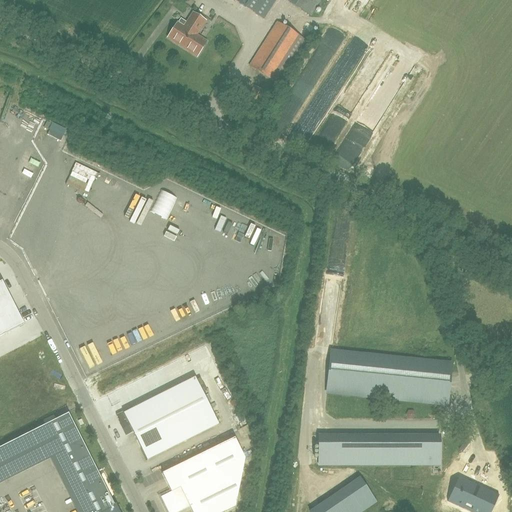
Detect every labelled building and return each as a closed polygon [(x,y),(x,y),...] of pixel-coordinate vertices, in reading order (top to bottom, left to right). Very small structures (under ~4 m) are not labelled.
[(234,0),(263,18),(274,0),(234,0)] [(286,0),(311,12),(316,0),(286,0)] [(177,24),(168,38),(196,57),(206,42),(195,35),(205,21),(193,14),(184,28),(177,24)] [(307,42),(302,39),(276,23),(249,66),(275,82),(280,86),(307,42)] [(255,108),(265,93),(255,87),(245,101),(255,108)] [(304,128),(327,96),(317,89),(295,121),(304,128)] [(1,281),(0,282),(0,336),(23,325),(1,281)] [(451,365),(331,352),(327,393),(447,405),(451,365)] [(146,461),(147,461),(145,458),(216,422),(217,425),(218,425),(194,378),(132,409),(132,408),(116,415),(126,435),(132,433),(146,461)] [(482,447),(509,443),(502,408),(475,412),(482,447)] [(117,511),(68,414),(41,427),(83,511),(117,511)] [(418,466),(439,466),(439,437),(418,437),(418,466)] [(226,511),(235,508),(244,459),(234,438),(162,474),(171,492),(160,497),(167,511),(179,511),(189,507),(191,511),(226,511)] [(511,445),(494,448),(497,469),(511,466),(511,445)] [(460,477),(448,502),(469,511),(489,511),(497,495),(492,492),(460,477)]
